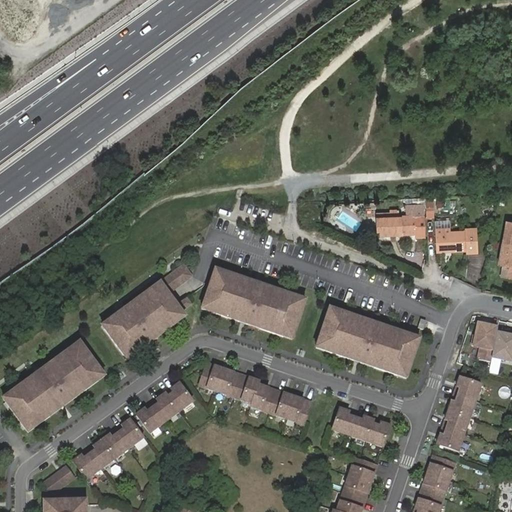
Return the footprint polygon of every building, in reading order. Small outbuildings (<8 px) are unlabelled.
[(433,200),(425,200),(425,217),(433,217),(433,200)] [(408,219),(423,218),(422,207),(407,208),(408,219)] [(408,219),(396,220),(381,221),(373,221),(375,240),(413,237),(413,241),(425,240),(423,218),(408,219)] [(511,223),(506,222),(502,245),(511,246),(511,223)] [(446,235),(432,236),(433,254),(464,252),(463,233),(446,235)] [(511,246),(502,245),(499,264),(506,266),(503,278),(511,279),(511,246)] [(304,304),(213,275),(200,315),(291,344),(304,304)] [(113,321),(100,329),(122,365),(184,326),(180,320),(189,314),(186,309),(176,315),(169,302),(193,287),(185,276),(113,321)] [(419,340),(329,312),(316,352),(407,381),(419,340)] [(496,333),(497,327),(477,323),(475,335),(473,335),(472,346),(478,347),(481,350),(480,360),(490,362),(491,358),(496,333)] [(511,335),(496,333),(491,358),(511,361),(511,335)] [(99,380),(77,344),(0,392),(0,401),(18,431),(99,380)] [(258,387),(206,369),(198,391),(251,409),(250,412),(303,430),(311,409),(257,391),(258,387)] [(460,379),(438,446),(458,453),(481,386),(460,379)] [(191,408),(180,389),(134,418),(146,436),(191,408)] [(390,429),(339,412),(332,433),(383,450),(390,429)] [(139,440),(127,422),(67,459),(79,478),(139,440)] [(439,511),(455,465),(433,458),(415,511),(417,511),(439,511)] [(361,511),(376,469),(354,461),(337,511),(361,511)] [(50,496),(76,478),(66,465),(41,483),(50,496)] [(81,511),(80,497),(39,501),(39,511),(81,511)]
